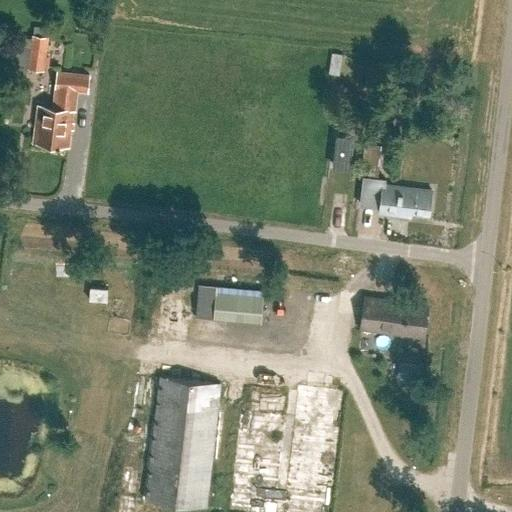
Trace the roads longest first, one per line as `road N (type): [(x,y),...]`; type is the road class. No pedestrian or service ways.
road 1 (unclassified): [(485,267),(0,206)]
road 2 (unclassified): [(455,511),(485,267)]
road 3 (unclassified): [(485,267),(511,38)]
